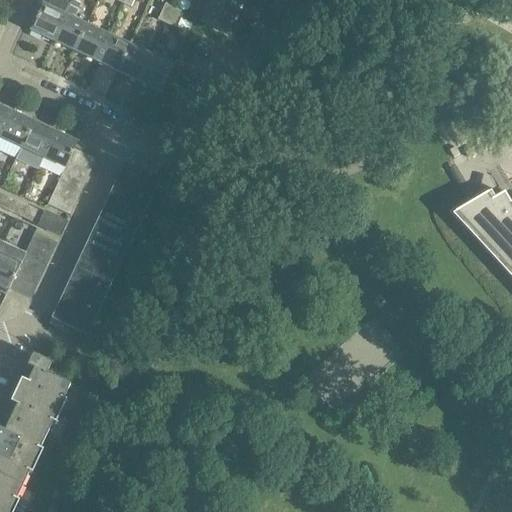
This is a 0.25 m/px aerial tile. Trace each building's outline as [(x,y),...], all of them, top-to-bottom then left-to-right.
[(51,42),(63,17),(68,6),(55,0),(44,0),(29,31),(51,42)] [(236,13),(242,0),(211,0),(211,1),(236,13)] [(72,1),(66,13),(75,17),(80,5),(72,1)] [(226,35),(236,13),(211,1),(201,23),(226,35)] [(165,24),(172,9),(165,5),(158,21),(165,24)] [(173,28),(180,12),(172,9),(165,24),(173,28)] [(73,52),(85,27),(63,17),(51,42),(73,52)] [(95,62),(107,37),(85,27),(73,52),(95,62)] [(117,73),(129,48),(107,37),(95,62),(117,73)] [(139,83),(151,58),(129,48),(117,73),(139,83)] [(161,93),(172,68),(151,58),(139,83),(161,93)] [(0,137),(11,114),(0,109),(0,137)] [(0,139),(21,149),(33,124),(11,114),(0,137),(0,139)] [(43,160),(54,134),(33,124),(21,149),(16,160),(37,170),(43,160)] [(73,151),(76,145),(54,134),(43,160),(64,170),(68,162),(73,151)] [(89,172),(94,161),(73,151),(68,162),(89,172)] [(84,183),(89,172),(68,162),(64,170),(63,173),(84,183)] [(81,334),(92,310),(153,179),(127,167),(55,322),(81,334)] [(79,194),(84,183),(63,173),(57,183),(79,194)] [(74,205),(79,194),(57,183),(52,194),(74,205)] [(31,186),(27,195),(34,198),(38,190),(31,186)] [(0,207),(6,211),(11,200),(0,194),(0,207)] [(69,216),(74,205),(52,194),(47,206),(69,216)] [(511,210),(503,195),(490,202),(486,195),(458,212),(458,213),(459,212),(475,238),(480,234),(495,260),(501,257),(511,275),(511,210)] [(15,215),(21,204),(11,200),(6,211),(15,215)] [(27,221),(33,210),(21,204),(15,215),(27,221)] [(38,226),(43,215),(33,210),(27,221),(38,226)] [(44,213),(43,215),(38,226),(60,237),(66,223),(44,213)] [(33,234),(28,245),(50,255),(55,244),(33,234)] [(0,292),(5,294),(8,289),(13,278),(18,267),(23,256),(24,254),(2,244),(0,247),(0,292)] [(28,245),(24,254),(23,256),(45,266),(50,255),(28,245)] [(45,266),(23,256),(18,267),(40,277),(45,266)] [(40,277),(18,267),(13,278),(35,288),(40,277)] [(35,288),(13,278),(8,289),(30,299),(35,288)] [(50,366),(31,357),(0,422),(0,511),(9,511),(69,387),(45,376),(50,366)]
